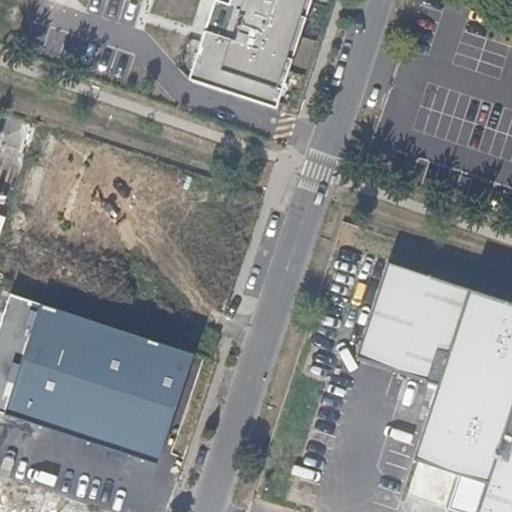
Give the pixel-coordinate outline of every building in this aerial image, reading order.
[(215,0),(214,2),(204,36),(189,84),(276,111),(310,0),(215,0)] [(447,389),(480,293),(394,263),(362,359),(447,389)] [(496,483),(511,437),(511,303),(480,293),(447,389),(423,458),(496,483)] [(192,354),(10,296),(0,327),(0,412),(156,463),(192,354)] [(511,511),(511,437),(496,483),(487,511),(511,511)]
